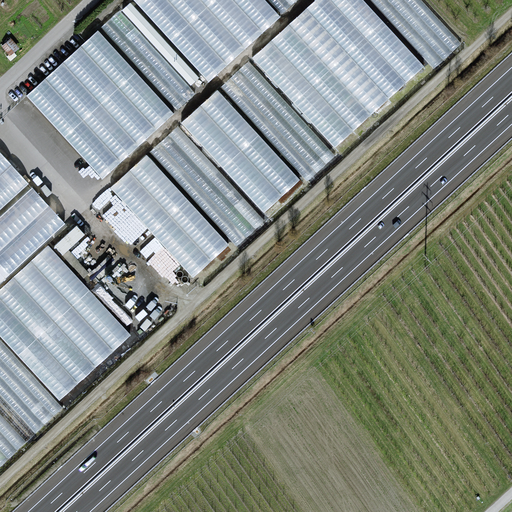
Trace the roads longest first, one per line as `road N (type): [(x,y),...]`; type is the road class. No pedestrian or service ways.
road 1 (track): [(511,12),(0,479)]
road 2 (motorway): [(511,79),(41,511)]
road 3 (motorway): [(76,511),(511,111)]
road 4 (unknown): [(186,309),(0,102)]
road 5 (unclassified): [(93,0),(0,87)]
